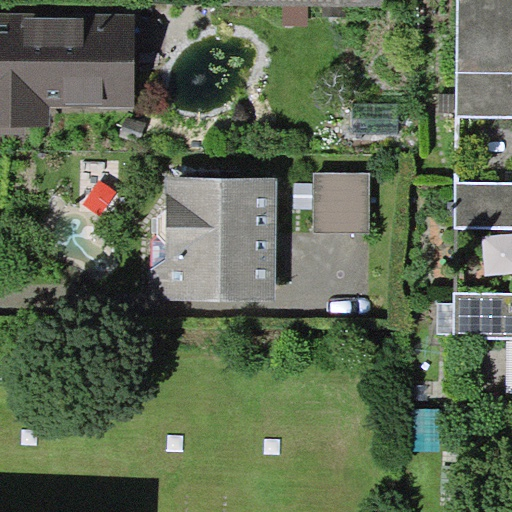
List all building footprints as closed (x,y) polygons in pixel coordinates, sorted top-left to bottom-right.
[(384,0),(221,0),(222,8),(384,8),(384,0)] [(511,0),(461,0),(460,122),(511,122),(511,186),(462,186),(462,231),(511,231),(511,293),(461,293),(460,339),(511,339),(511,0)] [(125,15),(0,13),(0,114),(124,116),(125,15)] [(371,182),(314,182),(314,241),(371,241),(371,182)] [(277,188),(154,186),(152,302),(275,304),(277,188)]
